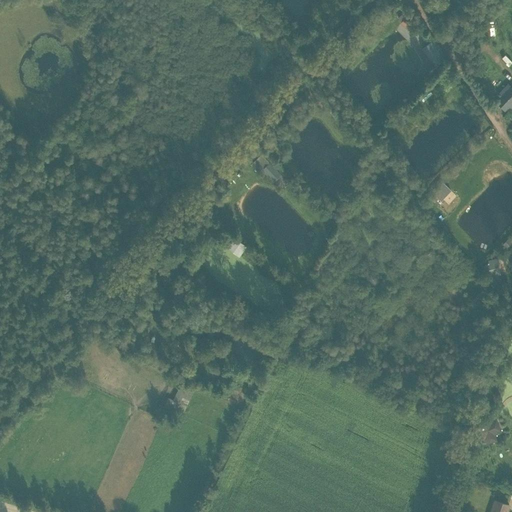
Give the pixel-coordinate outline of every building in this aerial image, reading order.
[(436,66),(444,60),(431,41),(421,48),(430,61),(432,60),(436,66)] [(495,103),(506,113),(511,106),(511,88),(510,86),(495,103)] [(397,123),(401,127),(413,116),(409,112),(397,123)] [(392,148),(403,139),(393,127),(382,137),(392,148)] [(272,182),(280,174),(269,162),(261,170),(272,182)] [(450,207),(458,199),(453,195),(455,193),(451,189),(442,200),(450,207)] [(444,221),(449,216),(442,210),(438,216),(444,221)] [(240,255),(246,247),(233,238),(229,243),(226,247),(239,257),(240,255)] [(486,279),(500,275),(496,262),(483,265),(486,279)] [(157,349),(173,356),(177,350),(168,345),(172,339),(164,335),(157,349)] [(171,411),(182,415),(194,389),(181,383),(173,400),(168,398),(163,407),(159,405),(156,410),(169,416),(171,411)] [(495,435),(502,432),(496,418),(490,418),(486,414),(469,422),(478,440),(482,440),(484,442),(486,444),(489,444),(497,441),(495,435)] [(508,511),(510,505),(494,500),(489,511),(508,511)]
